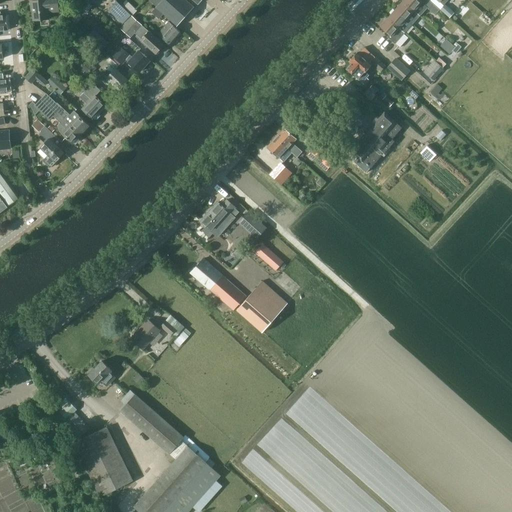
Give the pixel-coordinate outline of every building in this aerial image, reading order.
[(39,0),(32,1),(34,20),(49,19),(48,12),(59,11),(58,0),(39,0)] [(149,31),(132,16),(133,16),(117,0),(109,9),(125,24),(121,28),(131,38),(135,33),(142,39),(141,40),(156,54),(164,44),(149,31)] [(149,0),(156,6),(156,7),(164,14),(177,26),(194,7),(194,6),(186,0),(149,0)] [(420,15),(403,0),(396,9),(412,24),(420,15)] [(420,0),(403,0),(420,15),(427,7),(435,15),(440,10),(428,0),(421,0),(420,0)] [(86,14),(93,6),(88,2),(81,10),(86,14)] [(133,15),(137,10),(129,2),(124,6),(133,15)] [(441,9),(447,14),(450,10),(445,5),(441,9)] [(155,8),(151,13),(159,19),(163,15),(155,8)] [(412,24),(396,9),(388,18),(404,32),(412,24)] [(0,31),(8,30),(7,15),(1,15),(1,12),(0,11),(0,31)] [(76,24),(83,17),(78,13),(72,20),(76,24)] [(404,32),(388,18),(380,26),(389,35),(387,37),(395,43),(404,32)] [(181,32),(169,21),(158,34),(170,45),(181,32)] [(446,45),(453,50),(456,53),(462,47),(458,44),(456,47),(449,42),(446,45)] [(139,71),(150,60),(139,50),(133,57),(121,46),(113,55),(122,63),(126,59),(139,71)] [(347,68),(360,79),(365,84),(369,80),(367,77),(369,75),(368,74),(366,72),(372,65),(358,52),(351,61),(353,63),(347,68)] [(385,66),(376,57),(371,62),(381,71),(385,66)] [(439,57),(436,61),(434,59),(424,70),(433,79),(441,70),(446,64),(439,57)] [(407,75),(410,71),(396,58),(392,62),(407,75)] [(119,66),(113,60),(99,74),(104,80),(108,84),(111,81),(119,89),(123,86),(124,86),(128,82),(127,81),(128,80),(116,68),(119,66)] [(87,61),(79,69),(87,77),(95,69),(87,61)] [(407,75),(392,62),(388,68),(402,80),(407,75)] [(30,72),(25,77),(31,84),(36,79),(45,86),(48,82),(30,66),(26,70),(30,72)] [(0,92),(9,92),(7,78),(3,79),(1,79),(1,74),(0,73),(0,92)] [(52,76),(48,81),(61,94),(66,89),(52,76)] [(83,91),(84,92),(80,97),(88,103),(83,109),(93,118),(95,120),(98,120),(100,118),(100,115),(98,113),(106,105),(96,96),(101,90),(92,81),(83,91)] [(438,83),(432,89),(439,98),(445,92),(438,83)] [(371,98),(379,89),(373,84),(369,89),(367,87),(363,91),(371,98)] [(46,93),(43,97),(81,134),(90,125),(75,110),(70,116),(46,93)] [(81,134),(43,97),(35,105),(50,120),(54,116),(60,122),(59,124),(58,125),(59,130),(73,143),(81,134)] [(370,129),(350,151),(358,158),(354,162),(366,173),(370,169),(379,159),(382,155),(390,147),(394,141),(392,139),(402,128),(396,123),(385,112),(380,118),(370,129)] [(40,129),(45,125),(40,121),(36,125),(40,129)] [(50,167),(64,152),(50,138),(54,134),(46,125),(41,130),(45,133),(40,137),(46,143),(41,147),(49,155),(44,160),(50,167)] [(301,152),(292,144),(297,138),(285,128),(276,137),(292,152),(298,156),(301,152)] [(0,148),(10,148),(9,131),(0,131),(0,148)] [(276,137),(268,147),(284,161),(292,152),(276,137)] [(337,159),(319,143),(309,155),(326,171),(337,159)] [(437,154),(428,145),(421,153),(430,162),(437,154)] [(297,157),(293,162),(298,166),(302,161),(297,157)] [(269,174),(282,185),(292,173),(280,162),(269,174)] [(0,172),(0,210),(6,206),(0,198),(0,196),(1,196),(8,205),(18,197),(0,172)] [(218,202),(201,222),(212,232),(229,212),(231,214),(237,208),(227,199),(222,205),(218,202)] [(266,228),(248,212),(243,218),(239,222),(245,228),(257,238),(266,228)] [(283,270),(287,265),(263,244),(256,252),(276,270),(280,267),(283,270)] [(234,310),(246,296),(204,258),(191,272),(234,310)] [(263,281),(237,310),(263,333),(288,304),(263,281)] [(143,349),(160,331),(148,320),(131,338),(143,349)] [(177,329),(166,320),(160,326),(171,335),(177,329)] [(110,382),(115,377),(111,372),(112,371),(103,361),(89,375),(98,384),(102,381),(105,384),(108,380),(110,382)] [(133,379),(140,385),(146,380),(139,373),(133,379)] [(186,435),(184,437),(136,394),(136,395),(130,390),(121,401),(125,404),(119,410),(121,411),(169,454),(169,453),(176,459),(134,507),(139,511),(187,511),(219,476),(205,463),(211,457),(186,435)] [(77,410),(75,408),(76,407),(72,403),(71,404),(66,398),(56,408),(67,419),(77,410)] [(78,440),(90,428),(74,413),(62,425),(78,440)] [(107,427),(81,439),(78,440),(76,441),(74,443),(101,497),(133,481),(107,427)] [(53,447),(59,444),(55,434),(48,437),(53,447)] [(106,511),(117,511),(109,495),(100,499),(106,511)]
